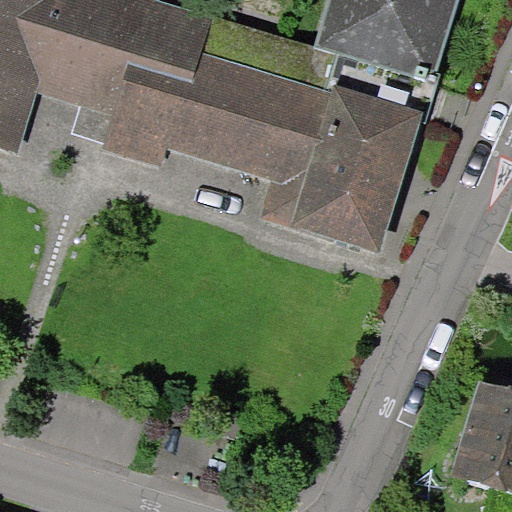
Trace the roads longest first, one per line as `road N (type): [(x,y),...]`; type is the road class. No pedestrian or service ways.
road 1 (residential): [(345,511),(511,128)]
road 2 (residential): [(161,511),(0,462)]
